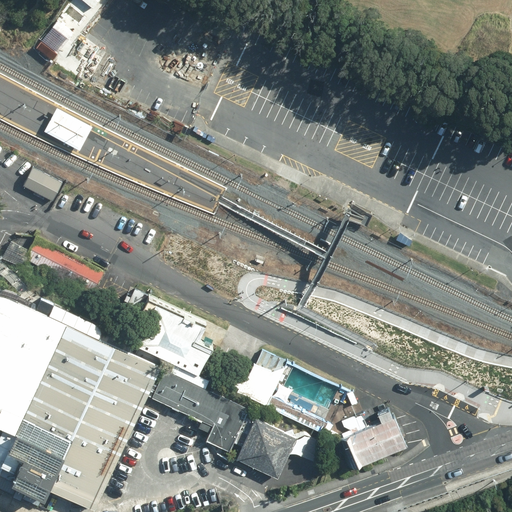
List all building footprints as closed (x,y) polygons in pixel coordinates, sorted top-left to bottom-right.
[(465,34),(460,45),(469,49),(464,62),(490,72),(503,40),(477,29),(474,38),(465,34)] [(56,107),(44,130),(81,148),(93,126),(56,107)] [(31,167),(23,184),(53,200),(62,182),(31,167)] [(412,239),(400,231),(396,238),(409,245),(412,239)] [(105,270),(36,235),(24,257),(93,293),(105,270)] [(48,304),(0,282),(0,423),(9,427),(0,446),(0,465),(98,510),(168,358),(48,304)] [(126,301),(137,306),(144,291),(134,287),(133,289),(131,288),(126,301)] [(219,324),(149,291),(129,332),(200,365),(219,324)] [(354,390),(260,347),(240,389),(327,431),(330,426),(271,397),(288,363),(353,393),(354,390)] [(251,405),(169,368),(155,398),(201,419),(198,425),(211,431),(207,439),(230,450),(251,405)] [(345,434),(357,464),(406,444),(394,414),(345,434)] [(296,433),(259,415),(238,456),(276,474),(296,433)]
